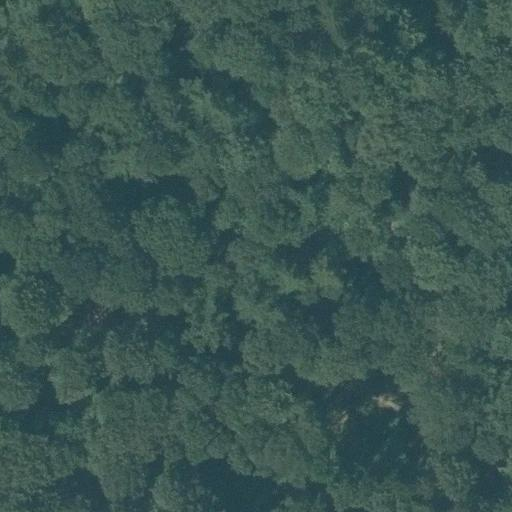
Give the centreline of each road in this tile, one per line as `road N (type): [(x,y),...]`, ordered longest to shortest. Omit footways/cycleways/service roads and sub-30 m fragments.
road 1 (track): [(511,439),(18,243)]
road 2 (track): [(18,243),(117,0)]
